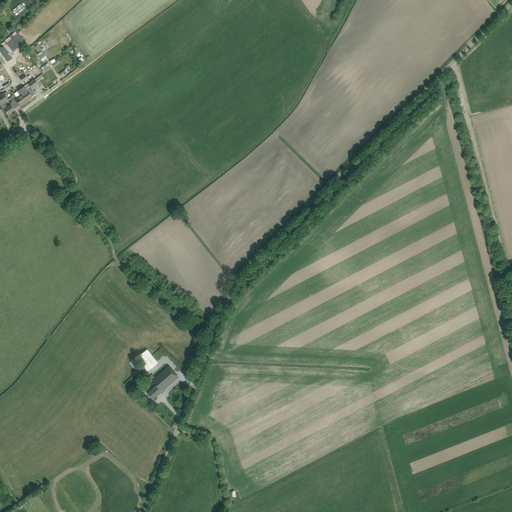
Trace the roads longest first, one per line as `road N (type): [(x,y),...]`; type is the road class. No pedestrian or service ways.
road 1 (unclassified): [(146,511),(242,272),(511,1)]
road 2 (track): [(28,125),(74,177),(71,201),(124,272),(208,346)]
road 3 (track): [(453,62),(511,299)]
